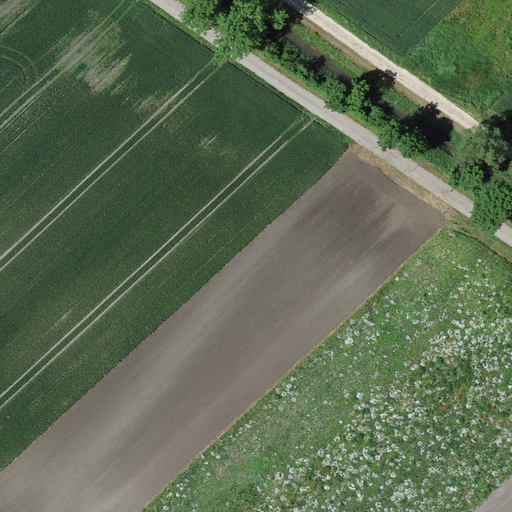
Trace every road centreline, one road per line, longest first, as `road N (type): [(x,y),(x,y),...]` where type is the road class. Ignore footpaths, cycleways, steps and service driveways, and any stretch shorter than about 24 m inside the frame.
road 1 (track): [(168,0),(511,231)]
road 2 (track): [(511,153),(290,0)]
